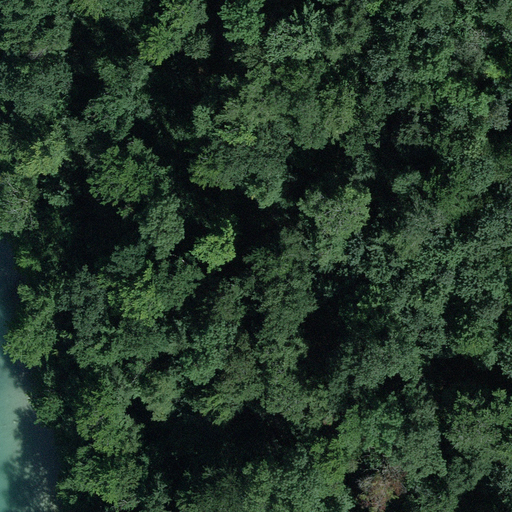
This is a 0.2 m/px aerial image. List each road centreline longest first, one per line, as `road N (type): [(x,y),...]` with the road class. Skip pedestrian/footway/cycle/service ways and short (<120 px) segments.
road 1 (track): [(220,0),(255,276),(279,350),(377,511)]
road 2 (track): [(103,511),(64,226),(10,0)]
